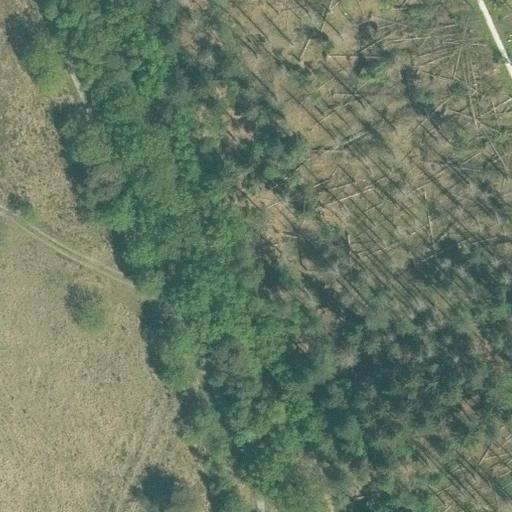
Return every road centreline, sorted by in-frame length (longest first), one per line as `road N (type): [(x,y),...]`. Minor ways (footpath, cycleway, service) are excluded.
road 1 (track): [(336,511),(101,0)]
road 2 (track): [(0,211),(174,300),(236,300)]
